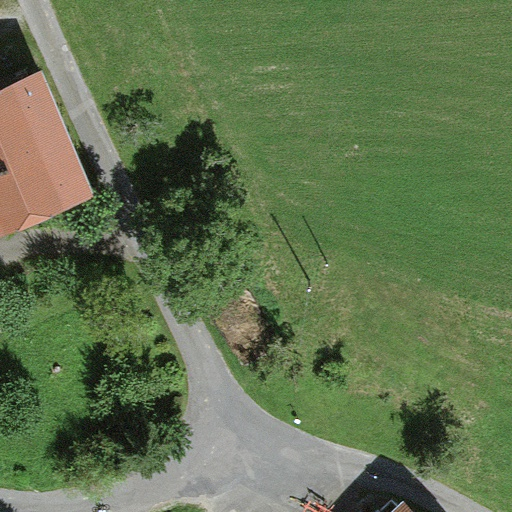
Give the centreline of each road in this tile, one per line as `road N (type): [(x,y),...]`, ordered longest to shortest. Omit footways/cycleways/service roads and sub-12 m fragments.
road 1 (residential): [(35,0),(195,339),(222,441)]
road 2 (residential): [(465,511),(384,475),(222,441)]
road 3 (residential): [(222,441),(102,500),(0,502)]
